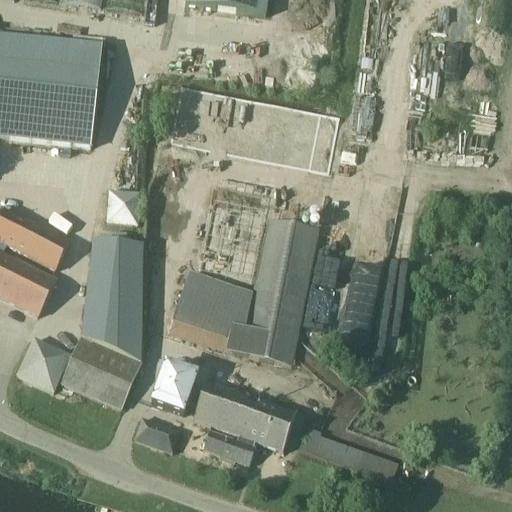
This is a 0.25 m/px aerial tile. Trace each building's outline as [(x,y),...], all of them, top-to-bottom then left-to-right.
[(268,0),(187,0),(187,8),(266,19),(268,0)] [(0,140),(91,151),(102,50),(0,38),(0,140)] [(316,123),(177,105),(171,155),(310,173),(316,123)] [(347,346),(375,351),(400,191),(372,187),(347,346)] [(106,227),(138,230),(141,199),(109,195),(106,227)] [(362,231),(365,202),(354,201),(351,229),(362,231)] [(68,247),(3,213),(0,218),(0,300),(38,320),(56,284),(2,256),(5,250),(54,274),(68,247)] [(169,337),(226,355),(226,357),(292,369),(318,234),(267,224),(253,297),(188,277),(169,337)] [(121,413),(141,368),(142,249),(94,243),(81,342),(62,387),(121,413)] [(16,378),(53,396),(71,360),(35,342),(16,378)] [(165,367),(150,408),(184,420),(198,379),(165,367)] [(207,388),(194,424),(239,440),(237,444),(210,435),(204,453),(221,459),(219,464),(234,468),(235,464),(250,469),(256,451),(254,450),(256,446),(282,456),(295,419),(207,388)] [(142,423),(135,443),(172,457),(180,436),(142,423)] [(309,430),(302,452),(389,482),(396,460),(309,430)]
